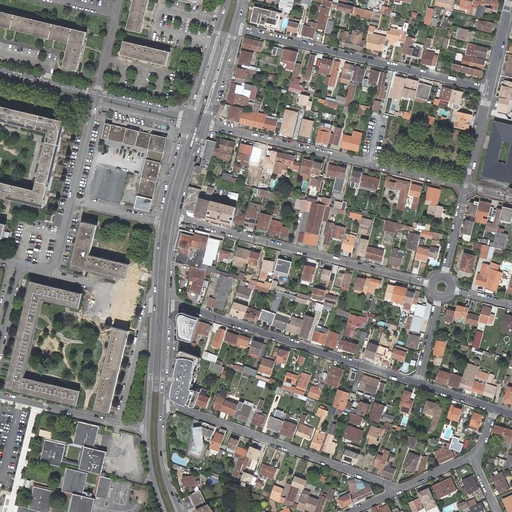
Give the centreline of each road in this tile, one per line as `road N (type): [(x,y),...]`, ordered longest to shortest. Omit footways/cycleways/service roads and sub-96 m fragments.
road 1 (residential): [(466,186),(204,123)]
road 2 (residential): [(175,218),(432,284)]
road 3 (residential): [(417,383),(166,301)]
road 4 (residential): [(234,28),(490,90)]
road 5 (residential): [(398,489),(161,402)]
road 6 (tertiary): [(163,221),(147,429)]
road 7 (residential): [(0,394),(147,429)]
road 8 (tertiary): [(228,0),(189,121)]
